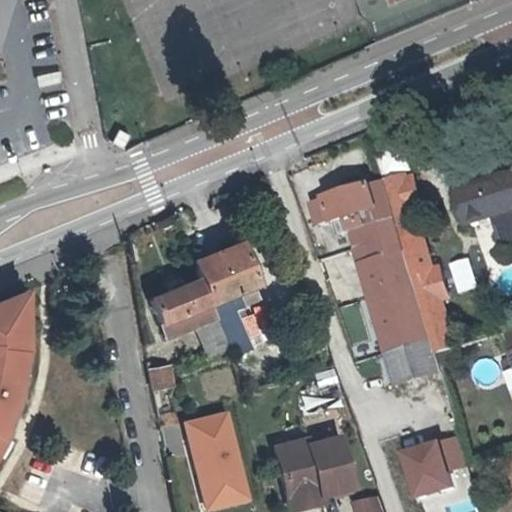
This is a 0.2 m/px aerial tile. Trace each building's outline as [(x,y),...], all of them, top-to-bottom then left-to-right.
[(386,181),(395,213),(416,207),(425,204),(417,179),(409,181),(407,174),(386,181)] [(511,175),(465,190),(475,224),(498,217),(508,248),(511,246),(511,175)] [(395,213),(386,181),(385,180),(313,203),(319,223),(333,219),(335,223),(346,219),(374,304),(418,290),(414,276),(395,213)] [(414,276),(436,270),(416,207),(395,213),(414,276)] [(200,277),(210,302),(254,284),(237,243),(193,261),(200,277)] [(414,276),(418,290),(438,354),(459,348),(444,298),(452,296),(443,267),(436,270),(414,276)] [(210,302),(200,277),(184,285),(180,275),(163,283),(167,292),(149,299),(166,341),(196,328),(207,355),(227,345),(216,318),(210,302)] [(418,290),(374,304),(400,385),(443,371),(438,354),(418,290)] [(0,302),(0,427),(6,412),(9,413),(17,382),(15,381),(20,353),(22,324),(27,324),(27,291),(0,302)] [(511,330),(509,331),(511,339),(511,357),(503,361),(511,383),(511,330)] [(168,363),(145,369),(151,393),(175,386),(168,363)] [(227,410),(181,422),(202,511),(205,511),(249,501),(227,410)] [(317,490),(318,496),(350,488),(337,437),(307,444),(306,438),(273,446),(285,497),(317,490)] [(408,450),(420,501),(455,493),(459,511),(479,507),(463,438),(408,450)] [(285,497),(288,510),(320,502),(318,496),(317,490),(285,497)] [(388,511),(382,494),(361,500),(364,511),(388,511)]
